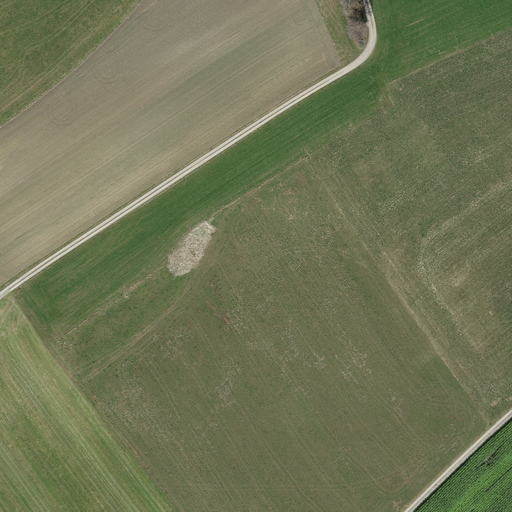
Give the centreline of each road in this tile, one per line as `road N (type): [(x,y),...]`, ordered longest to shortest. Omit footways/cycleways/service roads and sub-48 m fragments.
road 1 (track): [(364,0),(372,44),(361,61),(0,298)]
road 2 (track): [(511,416),(410,511)]
